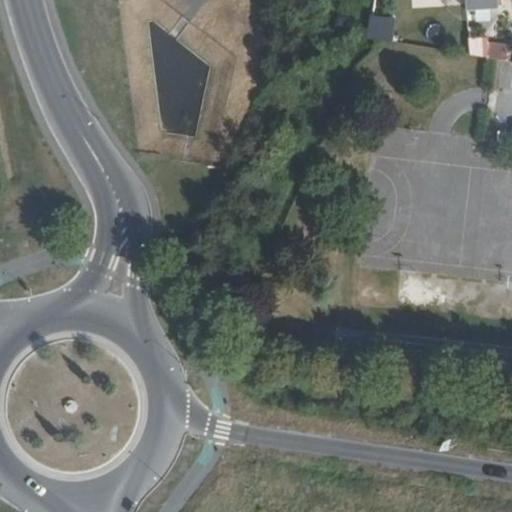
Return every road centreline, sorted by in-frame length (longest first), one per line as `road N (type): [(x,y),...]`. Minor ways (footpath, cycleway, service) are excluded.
road 1 (trunk): [(511,475),(224,434),(169,409)]
road 2 (secondary): [(137,335),(139,210),(100,144),(56,102)]
road 3 (secondary): [(56,102),(104,199),(103,259),(77,310)]
